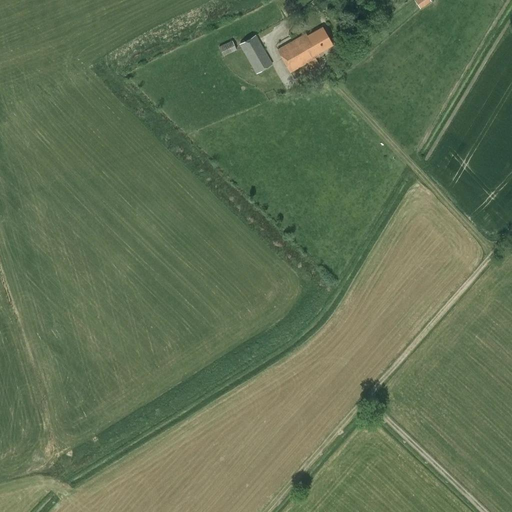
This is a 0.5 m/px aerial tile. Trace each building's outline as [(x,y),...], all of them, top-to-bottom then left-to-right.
[(414,0),(420,9),(432,2),(430,0),(414,0)] [(283,12),(269,19),(254,27),(259,38),(275,30),(274,28),(280,24),(280,23),(287,19),(283,12)] [(322,28),(308,36),(306,33),(277,50),(290,73),(307,63),(310,69),(319,64),(316,59),(320,55),(319,53),(333,45),(322,28)] [(273,64),(258,39),(255,35),(239,44),(256,74),(273,64)] [(234,40),(220,46),(224,55),(238,49),(234,40)]
